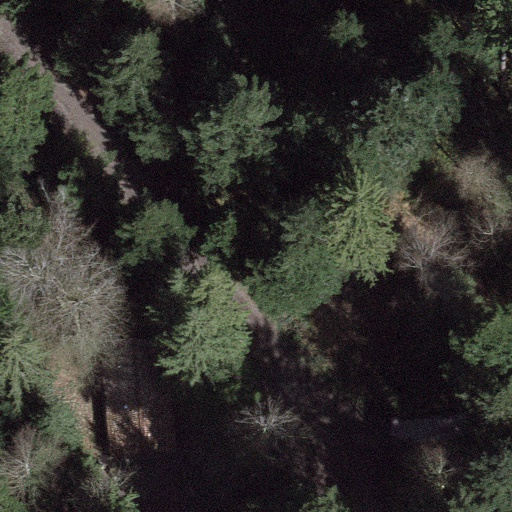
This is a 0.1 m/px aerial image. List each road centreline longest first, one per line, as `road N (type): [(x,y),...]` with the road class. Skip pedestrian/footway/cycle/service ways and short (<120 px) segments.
road 1 (unclassified): [(0,22),(211,273),(276,365),(355,511)]
road 2 (track): [(511,360),(409,369),(276,365)]
